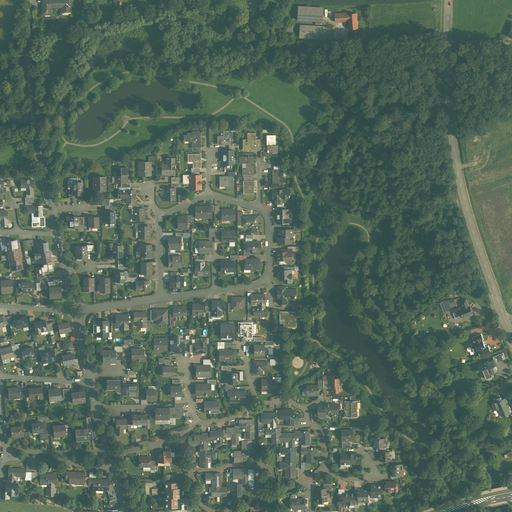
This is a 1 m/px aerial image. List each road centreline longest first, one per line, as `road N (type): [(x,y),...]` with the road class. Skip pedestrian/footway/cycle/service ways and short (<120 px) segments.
road 1 (tertiary): [(506,323),(461,191),(447,35)]
road 2 (residential): [(57,233),(31,115),(29,0)]
